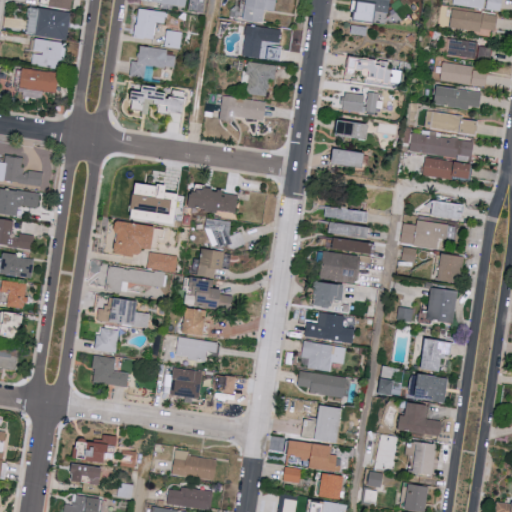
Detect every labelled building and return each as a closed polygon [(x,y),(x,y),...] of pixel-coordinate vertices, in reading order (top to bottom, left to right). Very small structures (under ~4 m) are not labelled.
[(73,8),(73,0),(52,0),(52,7),(73,8)] [(278,0),(248,0),(246,20),(264,22),(265,9),(277,11),(278,0)] [(503,0),(454,0),(454,5),(502,11),(503,0)] [(379,2),(359,1),(359,19),(379,20),(379,2)] [(29,34),(68,38),(71,11),(32,7),(29,34)] [(155,39),(157,22),(166,23),(167,11),(139,8),(136,37),(155,39)] [(490,30),(497,30),(499,15),(452,10),(450,28),(490,32),(490,30)] [(243,56),(281,60),(282,46),(279,46),(281,28),(247,25),(243,56)] [(181,48),(182,31),(167,30),(165,47),(181,48)] [(475,59),(478,42),(450,38),(447,55),(475,59)] [(66,42),(36,39),(34,52),(33,52),(32,65),(58,68),(59,60),(64,60),(66,42)] [(146,64),(174,69),(176,56),(168,54),(168,49),(141,44),(138,61),(132,60),(130,75),(144,78),(146,64)] [(268,96),(270,79),(276,79),(278,65),(250,62),(247,93),(268,96)] [(473,65),(443,62),(441,81),(487,86),(489,72),(473,70),(473,65)] [(185,113),(186,94),(170,93),(170,87),(144,85),(143,90),(133,89),(132,109),(145,110),(145,103),(159,103),(159,111),(185,113)] [(436,103),(469,109),(470,105),(480,107),(483,92),(439,85),(436,103)] [(342,107),(375,114),(379,93),(369,91),(368,96),(345,91),(342,107)] [(220,117),(265,120),(267,100),(221,97),(220,117)] [(425,127),(479,134),(480,118),(426,112),(425,127)] [(373,123),(341,119),(340,134),(372,138),(373,123)] [(409,151),(472,160),(475,142),(411,132),(409,151)] [(370,165),(370,150),(337,148),(337,164),(370,165)] [(0,180),(41,185),(43,172),(23,170),(24,157),(6,155),(5,162),(0,161),(0,180)] [(473,163),(425,158),(423,175),(472,180),(473,163)] [(140,181),(136,207),(175,213),(178,192),(170,191),(171,186),(140,181)] [(0,212),(18,215),(20,205),(38,208),(41,194),(0,186),(0,212)] [(192,208),(237,213),(239,192),(195,187),(192,208)] [(466,203),(435,199),(433,215),(464,219),(466,203)] [(324,215),(370,223),(371,212),(325,205),(324,215)] [(176,221),(176,213),(135,210),(135,219),(176,221)] [(233,221),(210,218),(206,243),(229,246),(233,221)] [(155,248),(158,226),(122,220),(116,252),(144,256),(145,247),(155,248)] [(328,234),(373,237),(374,226),(329,223),(328,234)] [(16,248),(32,249),(34,234),(17,233),(16,248)] [(378,252),(378,242),(362,242),(362,237),(332,236),(332,251),(378,252)] [(416,262),(418,249),(405,247),(403,260),(416,262)] [(226,250),(202,248),(200,275),(217,276),(218,269),(225,269),(226,250)] [(178,254),(149,252),(148,269),(177,271),(178,254)] [(361,282),(362,254),(322,252),(321,280),(361,282)] [(35,257),(3,254),(1,274),(33,277),(35,257)] [(464,256),(441,254),(438,280),(461,283),(464,256)] [(165,273),(109,265),(106,287),(127,290),(129,282),(163,287),(165,273)] [(214,287),(215,280),(192,276),(190,294),(187,294),(186,304),(234,310),(236,296),(225,294),(226,288),(214,287)] [(30,284),(5,280),(3,292),(10,293),(8,305),(25,308),(30,284)] [(334,300),(344,302),(347,285),(315,280),(311,305),(333,308),(334,300)] [(428,320),(454,322),(457,290),(431,287),(428,320)] [(99,322),(151,325),(152,313),(140,312),(141,300),(110,297),(109,308),(100,307),(99,322)] [(208,309),(188,307),(186,332),(206,334),(208,309)] [(398,320),(412,321),(413,308),(399,307),(398,320)] [(0,323),(1,324),(0,331),(0,334),(25,336),(27,313),(0,310),(0,323)] [(345,315),(320,312),(318,323),(307,322),(305,336),(354,342),(355,328),(344,327),(345,315)] [(120,329),(100,327),(97,350),(118,352),(120,329)] [(206,360),(207,351),(219,352),(220,342),(179,336),(176,356),(206,360)] [(421,369),(440,372),(442,358),(450,360),(453,342),(425,338),(421,369)] [(345,364),(347,346),(304,341),(302,358),(308,358),(307,368),(331,371),(332,362),(345,364)] [(129,372),(115,371),(115,357),(95,356),(93,384),(128,385),(129,372)] [(172,395),(201,397),(203,370),(173,368),(172,395)] [(298,385),(311,387),(310,392),(345,397),(348,378),(301,370),(298,385)] [(450,379),(421,372),(415,396),(444,403),(450,379)] [(240,376),(220,375),(219,391),(239,392),(240,376)] [(392,395),(395,381),(381,378),(378,392),(392,395)] [(429,405),(407,402),(406,415),(400,414),(398,430),(440,435),(442,421),(427,419),(429,405)] [(339,442),(343,408),(319,405),(318,420),(305,419),(303,438),(339,442)] [(118,451),(119,435),(103,435),(103,441),(78,441),(78,460),(109,461),(109,451),(118,451)] [(332,445),(290,440),(288,456),(310,459),(309,468),(336,471),(338,455),(331,454),(332,445)] [(438,444),(418,442),(415,472),(435,474),(438,444)] [(219,460),(188,454),(189,451),(177,449),(173,473),(215,480),(219,460)] [(104,466),(74,464),(73,482),(103,484),(104,466)] [(301,468),(285,467),(284,482),(301,482),(301,468)] [(367,485),(383,487),(385,473),(369,470),(367,485)] [(320,495),(342,499),(346,476),(323,472),(320,495)] [(430,486),(410,483),(406,509),(426,511),(430,486)] [(214,490),(181,487),(181,490),(169,489),(168,505),(212,509),(214,490)] [(103,511),(105,499),(74,494),(72,505),(66,504),(64,511),(103,511)] [(343,511),(344,503),(312,501),(311,511),(343,511)] [(511,511),(511,502),(499,501),(497,511),(511,511)]
